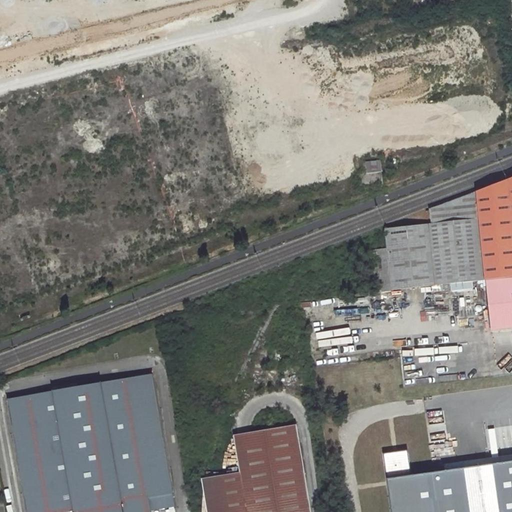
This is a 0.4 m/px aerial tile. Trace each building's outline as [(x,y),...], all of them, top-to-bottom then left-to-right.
[(380,160),(365,161),(366,173),(380,172),(380,160)] [(429,225),(388,229),(388,230),(390,251),(395,290),(487,280),(511,277),(511,177),(473,192),(476,220),(429,225)] [(473,192),(428,209),(429,225),(476,220),(473,192)] [(390,251),(375,252),(380,291),(395,290),(390,251)] [(511,277),(487,280),(492,329),(511,326),(511,277)] [(74,511),(147,511),(148,510),(172,506),(151,374),(8,396),(25,511),(47,511),(74,508),(74,511)] [(253,432),(233,435),(239,472),(220,475),(214,476),(206,477),(201,478),(205,511),(309,511),(296,425),(253,432)] [(384,454),(391,511),(511,511),(511,461),(412,476),(408,451),(384,454)]
